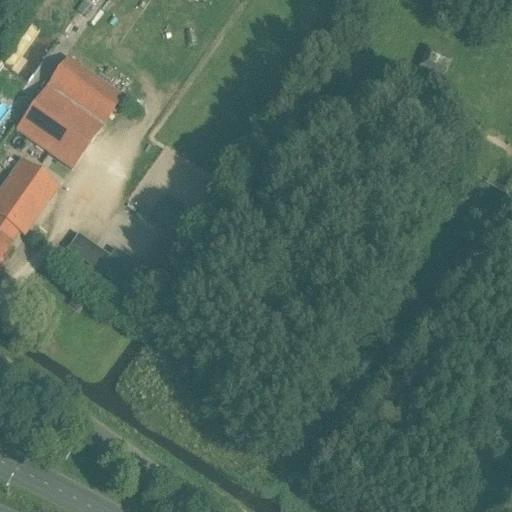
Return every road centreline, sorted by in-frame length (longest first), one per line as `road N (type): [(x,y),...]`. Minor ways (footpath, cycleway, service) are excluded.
road 1 (track): [(511,151),(265,485)]
road 2 (unclassified): [(206,511),(0,367)]
